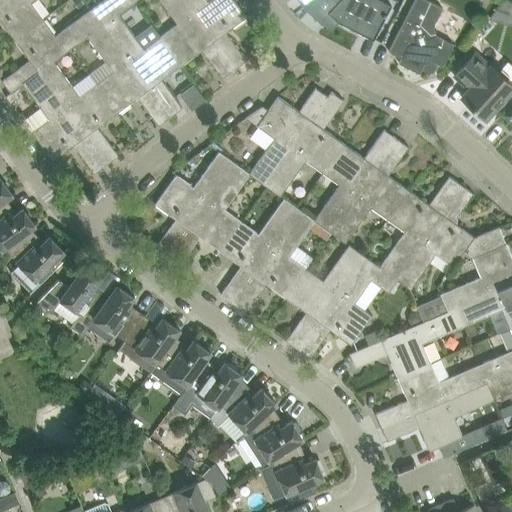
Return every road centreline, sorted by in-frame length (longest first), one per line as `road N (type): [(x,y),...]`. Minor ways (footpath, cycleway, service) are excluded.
road 1 (residential): [(101,223),(110,240),(305,381),(338,417),(362,459),(365,486),(321,511)]
road 2 (residential): [(101,223),(170,144),(301,49)]
road 3 (residential): [(511,186),(472,148),(359,72),(301,49)]
road 4 (residential): [(0,127),(63,209),(101,223)]
